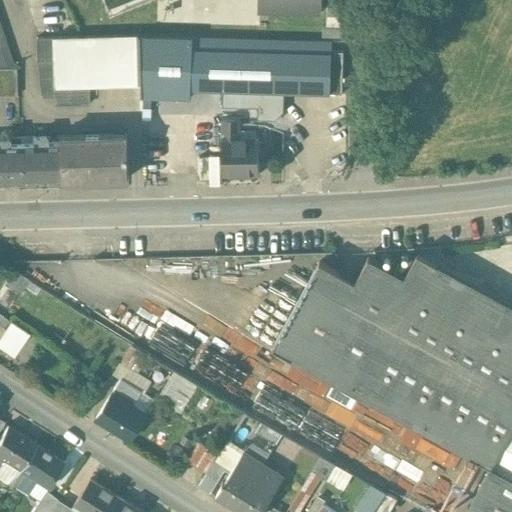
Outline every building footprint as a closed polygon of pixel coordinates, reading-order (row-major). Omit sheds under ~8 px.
[(320,0),(259,0),(260,11),(320,13),(320,0)] [(157,28),(156,2),(113,4),(114,29),(157,28)] [(14,63),(0,24),(0,64),(17,64),(17,63),(14,63)] [(139,35),(54,37),(55,84),(90,83),(141,81),(139,35)] [(54,37),(38,37),(40,64),(42,64),(43,93),(45,96),(55,96),(55,84),(54,37)] [(331,53),(192,49),(191,89),(330,93),(331,53)] [(16,68),(0,68),(0,96),(17,96),(16,68)] [(90,83),(55,84),(55,96),(56,105),(91,104),(90,83)] [(236,120),(236,111),(223,111),(223,120),(236,120)] [(241,137),(241,120),(236,120),(223,120),(223,174),(260,173),(260,136),(241,137)] [(128,135),(57,136),(57,141),(58,178),(129,177),(128,135)] [(46,136),(31,136),(31,142),(18,142),(20,179),(58,178),(57,141),(46,142),(46,136)] [(8,138),(0,138),(0,179),(20,179),(18,142),(8,143),(8,138)] [(511,247),(471,253),(475,279),(511,273),(511,247)] [(511,304),(437,264),(418,253),(404,277),(369,258),(368,257),(355,281),(319,261),(273,346),(472,454),(472,455),(490,465),(491,465),(511,425),(511,304)] [(28,335),(9,322),(0,335),(0,347),(13,356),(28,335)] [(180,408),(195,381),(177,371),(162,397),(180,408)] [(126,373),(122,379),(97,419),(110,427),(108,431),(113,435),(116,431),(129,439),(146,412),(133,404),(141,391),(130,384),(134,378),(126,373)] [(36,443),(7,425),(0,436),(0,456),(3,459),(16,467),(20,469),(36,443)] [(511,425),(491,465),(490,465),(511,477),(511,425)] [(218,454),(199,442),(187,461),(206,473),(210,468),(218,454)] [(65,462),(36,443),(20,469),(25,473),(32,477),(49,487),(65,462)] [(263,465),(243,453),(216,494),(237,508),(263,465)] [(263,465),(237,508),(243,511),(260,511),(282,478),(263,465)] [(511,511),(511,477),(490,465),(491,465),(490,465),(464,511),(511,511)] [(16,467),(9,477),(5,475),(2,479),(16,488),(25,473),(20,469),(16,467)] [(221,475),(210,468),(199,484),(212,492),(212,491),(221,475)] [(313,470),(289,508),(294,511),(299,511),(322,476),(313,470)] [(25,473),(16,488),(22,492),(32,477),(25,473)] [(110,511),(120,496),(91,478),(74,504),(84,511),(83,511),(110,511)] [(373,486),(357,511),(372,511),(385,493),(373,486)] [(49,511),(59,499),(46,490),(31,511),(49,511)] [(145,511),(120,496),(110,511),(145,511)] [(79,511),(59,499),(49,511),(79,511)] [(318,511),(323,504),(315,499),(306,511),(318,511)]
